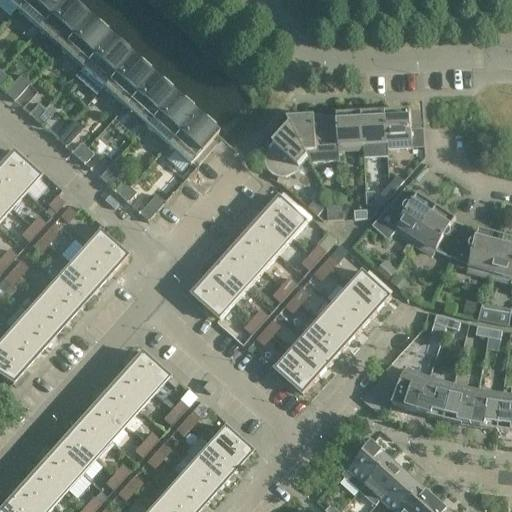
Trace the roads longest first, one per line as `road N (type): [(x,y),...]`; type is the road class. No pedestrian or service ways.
road 1 (residential): [(511,54),(327,61),(251,0)]
road 2 (residential): [(148,303),(165,268),(161,255),(0,111)]
road 3 (residential): [(0,465),(148,303)]
road 4 (residential): [(298,439),(148,303)]
road 5 (residential): [(298,439),(406,314)]
